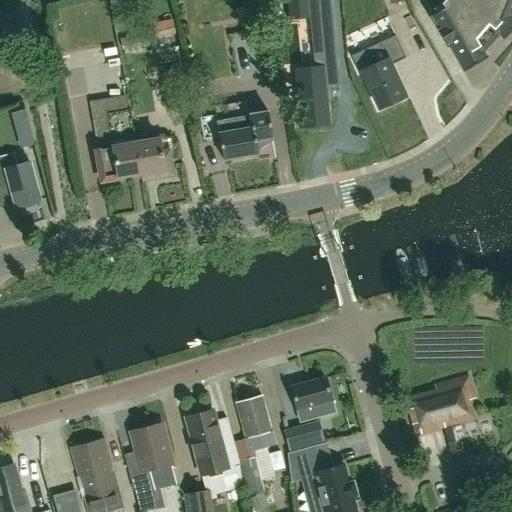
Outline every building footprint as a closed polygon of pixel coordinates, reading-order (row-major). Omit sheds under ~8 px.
[(511,0),(450,0),(449,1),(430,15),(436,25),(463,70),(485,56),(481,50),(491,39),(497,33),(502,38),(511,26),(511,0)] [(389,64),(404,57),(393,36),(367,48),(374,63),(360,70),(378,108),(405,95),(389,64)] [(298,55),(306,83),(292,87),(301,121),(320,116),(315,100),(321,98),(319,91),(328,89),(325,77),(317,50),(298,55)] [(105,114),(111,147),(117,177),(140,173),(141,179),(129,109),(105,114)] [(167,152),(161,153),(158,139),(135,143),(129,109),(141,179),(171,173),(167,152)] [(222,159),(258,153),(257,149),(271,140),(271,137),(272,137),(268,111),(249,115),(217,121),(216,115),(200,117),(203,140),(219,137),(222,159)] [(39,207),(37,200),(39,199),(28,161),(16,165),(12,153),(0,156),(0,180),(7,179),(15,206),(17,205),(19,212),(39,207)] [(434,384),(436,391),(406,399),(416,434),(473,418),(468,400),(476,398),(469,374),(434,384)] [(300,422),(334,412),(324,378),(290,388),(300,422)] [(236,403),(245,437),(249,451),(252,450),(254,457),(246,459),(254,493),(264,491),(261,481),(274,477),(266,447),(275,444),(271,430),(261,396),(236,403)] [(228,418),(215,421),(212,410),(185,417),(200,476),(227,468),(227,467),(238,464),(245,496),(254,493),(246,459),(238,460),(229,421),(228,418)] [(167,465),(172,464),(161,424),(129,432),(135,452),(123,455),(138,511),(142,511),(157,509),(152,486),(171,481),(167,465)] [(103,439),(69,449),(88,511),(106,511),(123,507),(103,439)] [(331,469),(324,444),(290,454),(288,454),(292,480),(314,474),(324,511),(349,511),(355,511),(352,499),(356,498),(352,483),(348,484),(343,466),(331,469)] [(12,465),(0,468),(0,511),(29,511),(23,491),(20,492),(12,465)] [(210,511),(208,492),(184,495),(186,511),(210,511)] [(80,511),(75,493),(55,498),(58,511),(80,511)]
